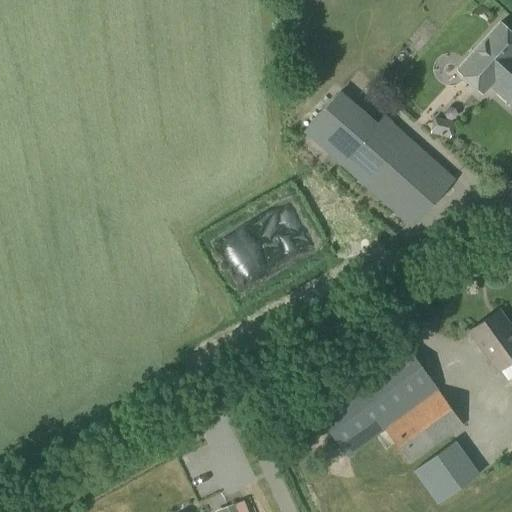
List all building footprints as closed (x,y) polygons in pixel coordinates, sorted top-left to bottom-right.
[(511,33),(501,23),(457,71),(482,94),(489,87),(511,107),(511,33)] [(377,125),(340,92),(302,134),(411,230),(455,180),(384,116),(377,125)] [(497,372),(511,361),(511,330),(498,312),(469,333),(497,372)] [(409,466),(463,427),(438,392),(438,391),(400,340),(310,406),(347,459),(385,430),(409,466)] [(436,506),(479,475),(455,442),(413,473),(436,506)]
